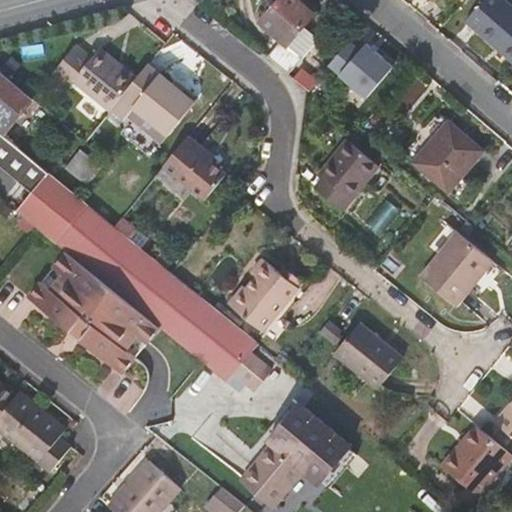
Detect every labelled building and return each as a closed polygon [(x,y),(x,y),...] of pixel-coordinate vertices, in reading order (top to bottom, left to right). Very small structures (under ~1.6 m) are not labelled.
[(287,42),(270,59),(296,81),(311,93),(327,107),(339,93),(293,52),(295,49),(307,58),(321,40),(310,31),(310,30),(307,28),(318,13),(302,0),(283,0),(264,23),(287,42)] [(484,0),(468,20),(511,56),(511,3),(508,0),(484,0)] [(363,54),(352,45),(331,69),(369,102),(397,70),(370,46),(363,54)] [(62,71),(112,112),(113,111),(139,80),(123,68),(121,70),(98,52),(94,58),(81,47),(62,71)] [(183,93),(150,66),(139,80),(113,111),(123,120),(159,150),(170,136),(197,104),(200,99),(187,88),(183,93)] [(0,69),(0,98),(8,89),(24,102),(29,94),(0,69)] [(44,119),(50,111),(37,101),(31,107),(44,119)] [(451,197),(462,183),(486,157),(451,127),(442,119),(407,160),(417,168),(451,197)] [(11,160),(21,149),(0,131),(0,166),(4,169),(11,160)] [(359,134),(351,145),(369,159),(377,149),(361,135),(359,134)] [(211,154),(191,137),(164,170),(205,204),(227,177),(206,159),(211,154)] [(382,171),(369,159),(351,145),(322,179),(326,182),(317,195),(345,217),(382,171)] [(71,171),(92,188),(112,163),(92,147),(71,171)] [(11,160),(38,182),(46,170),(21,149),(11,160)] [(45,187),(22,216),(27,220),(38,229),(68,255),(122,299),(161,331),(203,366),(229,387),(239,376),(241,378),(264,350),(195,293),(175,275),(141,248),(127,237),(117,228),(83,199),(73,192),(69,189),(46,170),(38,182),(45,187)] [(145,236),(124,219),(117,228),(127,237),(141,248),(146,243),(142,239),(145,236)] [(21,227),(32,236),(38,229),(27,220),(21,227)] [(458,310),(474,290),(471,286),(491,262),(459,236),(422,281),(458,310)] [(123,376),(161,331),(122,299),(68,255),(55,270),(64,279),(53,291),(44,285),(32,300),(62,325),(123,376)] [(305,283),(294,274),(288,280),(280,273),(264,259),(252,274),(257,278),(252,284),(247,290),(245,288),(231,305),(264,332),(305,283)] [(495,265),(491,262),(471,286),(474,290),(495,265)] [(286,266),(280,273),(288,280),(294,274),(286,266)] [(361,328),(335,359),(378,393),(403,362),(361,328)] [(288,369),(264,350),(241,378),(266,398),(289,370),(288,369)] [(0,413),(13,397),(0,386),(0,413)] [(64,431),(17,392),(13,397),(0,413),(0,434),(49,473),(70,448),(62,442),(57,439),(64,431)] [(349,445),(297,403),(266,441),(270,445),(241,481),(273,507),(302,470),(318,483),(349,445)] [(511,412),(500,428),(511,437),(511,412)] [(479,429),(459,454),(464,459),(486,434),(479,429)] [(464,459),(459,454),(446,470),(482,499),(511,463),(511,455),(486,434),(464,459)] [(111,511),(162,511),(180,491),(148,464),(108,509),(111,511)] [(224,483),(207,502),(218,511),(235,511),(244,502),(224,483)]
